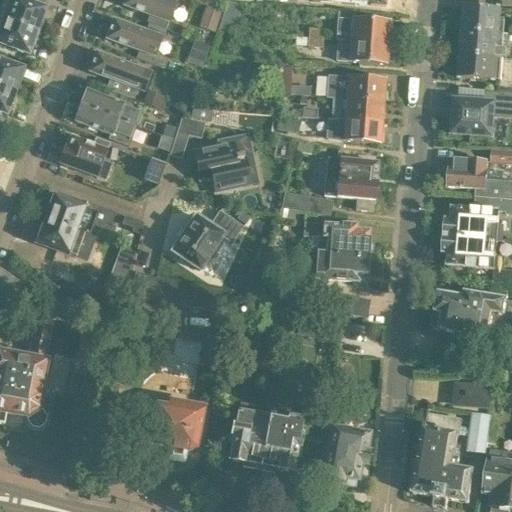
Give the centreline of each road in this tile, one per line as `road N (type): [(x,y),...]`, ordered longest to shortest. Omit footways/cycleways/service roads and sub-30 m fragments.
road 1 (residential): [(426,0),(387,511)]
road 2 (residential): [(84,0),(26,170)]
road 3 (residential): [(158,215),(26,170)]
